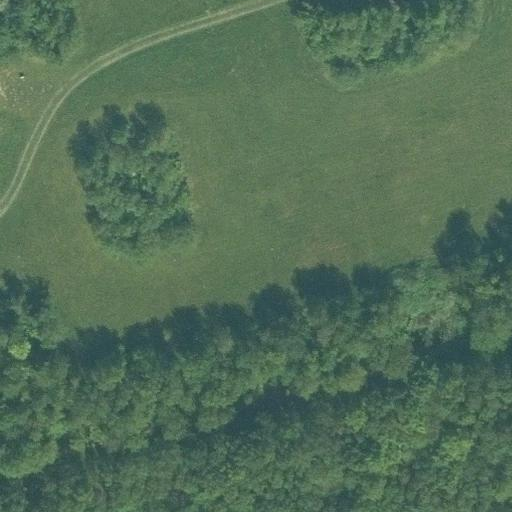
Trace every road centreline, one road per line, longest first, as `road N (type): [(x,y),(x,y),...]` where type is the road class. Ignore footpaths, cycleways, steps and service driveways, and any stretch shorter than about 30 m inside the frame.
road 1 (track): [(511,336),(451,345),(28,463)]
road 2 (track): [(272,0),(87,67),(46,110),(0,207)]
